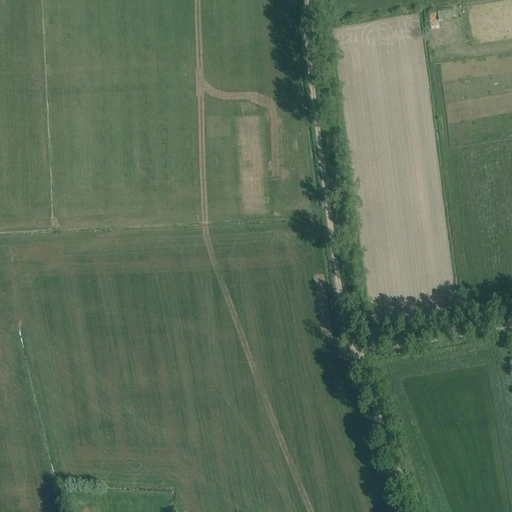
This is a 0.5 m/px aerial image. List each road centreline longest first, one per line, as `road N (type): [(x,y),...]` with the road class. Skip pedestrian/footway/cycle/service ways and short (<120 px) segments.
road 1 (track): [(359,365),(339,295),(306,0)]
road 2 (unclassified): [(413,511),(361,356),(511,323)]
